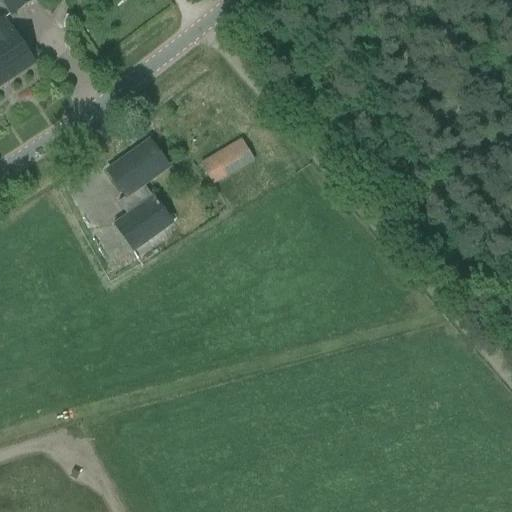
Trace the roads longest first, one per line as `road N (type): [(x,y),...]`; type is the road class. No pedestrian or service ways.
road 1 (track): [(511,377),(185,0)]
road 2 (tertiary): [(0,173),(57,142),(233,0)]
